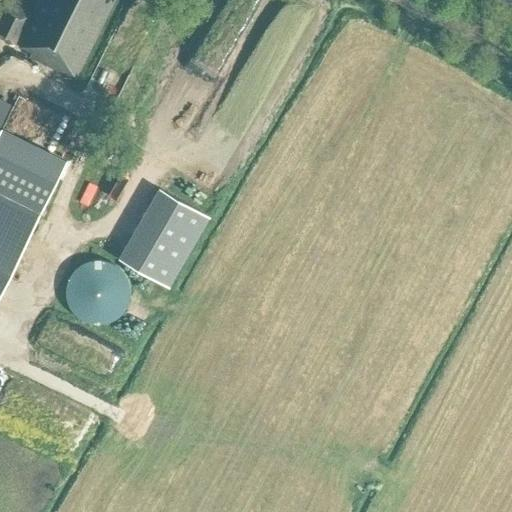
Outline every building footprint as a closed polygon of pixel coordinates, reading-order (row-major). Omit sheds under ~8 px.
[(38,0),(32,12),(7,0),(4,0),(0,9),(0,34),(32,50),(30,54),(75,76),(113,0),(38,0)] [(0,125),(11,103),(0,97),(0,125)] [(0,190),(41,211),(67,159),(2,127),(0,130),(0,190)] [(0,291),(10,272),(39,216),(0,196),(0,291)] [(98,261),(85,262),(75,268),(67,278),(64,290),(67,302),(74,312),(85,319),(97,320),(109,316),(119,308),(124,297),(124,284),(119,273),(110,264),(98,261)]
